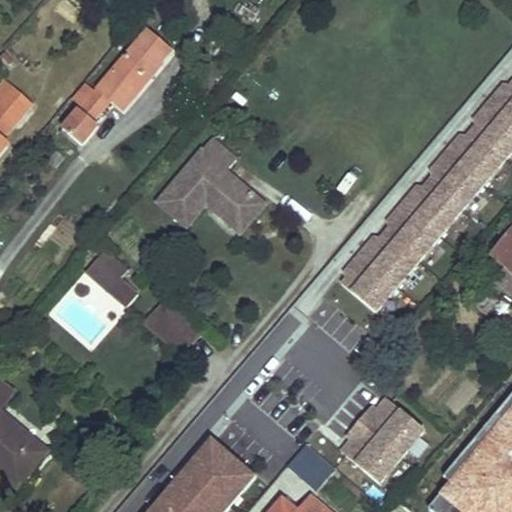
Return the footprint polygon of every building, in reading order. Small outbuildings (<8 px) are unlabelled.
[(82,109),(62,132),(80,147),(97,127),(93,124),(105,109),(112,115),(124,100),(129,105),(148,83),(161,67),(157,62),(168,50),(148,33),(95,94),(87,87),(75,102),(82,109)] [(384,320),(511,156),(511,80),(504,74),(338,284),(384,320)] [(0,155),(9,145),(2,140),(32,105),(6,83),(0,90),(0,155)] [(124,100),(112,115),(117,120),(129,105),(124,100)] [(233,162),(209,140),(154,204),(183,229),(204,207),(207,202),(211,206),(207,210),(225,225),(250,196),(222,173),(233,162)] [(65,159),(57,152),(48,161),(56,168),(65,159)] [(250,196),(225,225),(236,235),(261,206),(250,196)] [(511,236),(495,256),(511,270),(499,284),(511,294),(511,236)] [(136,296),(108,270),(97,261),(86,273),(97,283),(126,308),(136,296)] [(201,330),(167,301),(157,313),(146,325),(180,356),(201,330)] [(16,394),(2,381),(0,383),(0,471),(11,481),(25,465),(33,472),(49,452),(1,411),(16,394)] [(383,488),(429,435),(384,396),(338,450),(383,488)] [(511,511),(511,397),(425,511),(426,511),(511,511)] [(318,493),(337,471),(307,446),(288,468),(318,493)] [(33,472),(25,465),(11,481),(19,488),(33,472)] [(332,511),(315,497),(301,511),(295,511),(284,501),(273,511),(332,511)]
